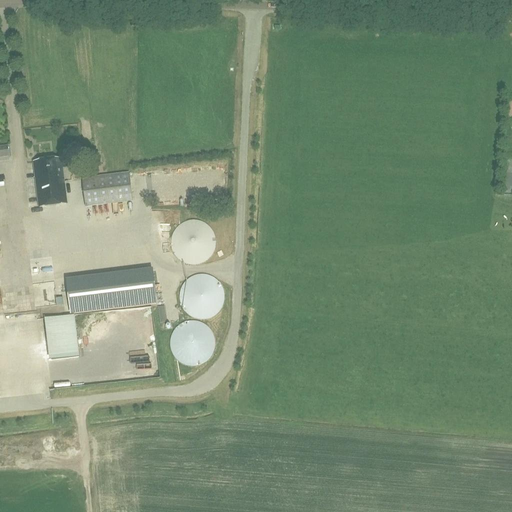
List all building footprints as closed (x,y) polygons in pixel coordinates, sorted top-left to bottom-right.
[(0,158),(10,157),(8,147),(0,148),(0,158)] [(67,205),(61,159),(34,162),(40,208),(67,205)] [(86,207),(133,201),(130,174),(83,179),(86,207)] [(71,237),(138,230),(136,208),(69,215),(71,237)] [(47,249),(45,219),(28,220),(30,250),(47,249)] [(212,230),(210,227),(208,226),(206,224),(204,223),(201,222),(198,221),(196,220),(193,220),(190,221),(188,221),(185,222),(183,223),(181,225),(179,227),(177,229),(175,231),(174,233),(173,236),(172,238),(172,241),(172,244),(172,246),(173,249),(174,251),(175,254),(177,256),(179,258),(181,260),(183,261),(185,262),(188,263),(191,264),(193,264),(196,264),(199,264),(201,263),(204,262),(206,260),(208,259),(210,257),(212,255),(213,252),(214,250),(215,247),(216,245),(216,242),(216,239),(215,237),(214,234),(213,232),(212,230)] [(138,237),(74,243),(75,260),(140,254),(138,237)] [(219,284),(218,282),(216,280),(214,278),(211,277),(209,276),(206,275),(204,275),(201,275),(198,275),(196,275),(193,276),(191,278),(188,279),(186,281),(185,283),(183,285),(182,287),(181,290),(180,293),(180,295),(180,298),(180,301),(181,303),(182,306),(183,308),(185,310),(186,312),(189,314),(191,315),(193,317),(196,318),(198,318),(201,318),(204,318),(206,318),(209,317),(212,316),(214,315),(216,313),(218,311),(220,309),(221,307),(222,304),(223,302),(223,299),(224,296),(223,294),(223,291),(222,288),(221,286),(219,284)] [(48,284),(51,301),(59,299),(56,283),(48,284)] [(77,312),(47,314),(50,361),(54,361),(54,356),(80,354),(77,312)] [(210,331),(208,329),(206,327),(204,326),(201,324),(199,323),(196,323),(194,322),(191,322),(188,322),(186,323),(183,324),(181,325),(179,327),(176,328),(175,330),(173,333),(172,335),(171,337),(170,340),(170,343),(170,345),(170,348),(171,351),(172,353),(173,356),(175,358),(177,360),(179,361),(181,363),(183,364),(186,365),(189,366),(191,366),(194,366),(197,365),(199,365),(202,364),(204,362),(206,361),(208,359),(210,357),(211,354),(212,352),(213,349),(214,347),(214,344),(214,341),(213,339),(212,336),(211,334),(210,331)] [(0,468),(11,465),(8,456),(0,458),(0,468)]
